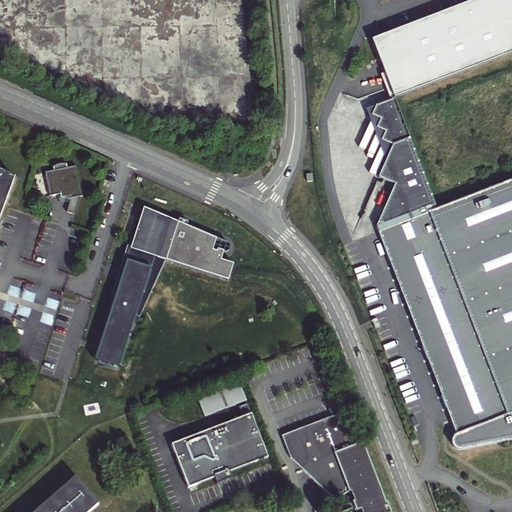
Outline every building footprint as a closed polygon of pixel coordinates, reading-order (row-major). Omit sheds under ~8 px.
[(451,413),(460,436),(459,436),(457,438),(456,441),(456,445),(457,447),(459,449),(462,450),(464,450),(511,441),(511,176),(437,207),(393,96),(331,117),(331,128),(340,128),(340,138),(349,138),(349,147),(361,148),(360,183),(378,183),(379,229),(451,413)] [(53,163),(44,165),(50,189),(60,187),(61,190),(70,193),(66,205),(74,207),(80,189),(83,189),(76,159),(67,161),(66,157),(62,156),(59,156),(55,157),(53,160),(53,163)] [(0,218),(2,213),(0,211),(0,210),(4,197),(5,197),(15,172),(10,171),(10,170),(5,167),(0,165),(0,218)] [(175,228),(139,216),(130,245),(157,253),(158,253),(166,255),(165,259),(227,280),(232,263),(220,259),(222,251),(212,248),(215,240),(186,226),(188,220),(178,217),(175,228)] [(157,253),(130,245),(130,246),(127,245),(112,294),(115,295),(94,359),(119,368),(135,316),(138,317),(165,259),(166,255),(158,253),(157,253)] [(197,400),(204,417),(246,401),(239,384),(197,400)] [(242,418),(171,445),(188,489),(214,479),(216,485),(232,478),(230,473),(268,458),(247,404),(238,407),(242,418)] [(307,474),(314,480),(335,499),(353,493),(356,502),(355,503),(358,511),(363,510),(363,511),(390,511),(388,504),(387,505),(364,445),(353,449),(341,417),(284,438),(292,460),(301,457),(307,474)] [(301,457),(292,460),(307,474),(301,457)] [(34,511),(88,511),(97,505),(74,478),(34,511)]
